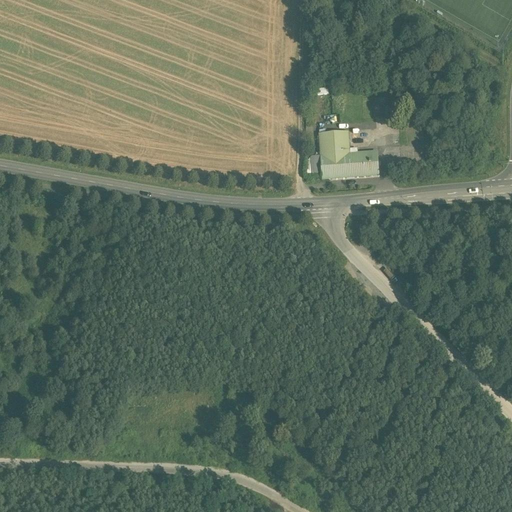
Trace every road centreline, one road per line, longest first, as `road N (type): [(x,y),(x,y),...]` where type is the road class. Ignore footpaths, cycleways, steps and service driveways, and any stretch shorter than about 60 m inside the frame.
road 1 (tertiary): [(0,167),(255,206),(511,189)]
road 2 (track): [(0,466),(215,477),(299,511)]
road 3 (track): [(511,413),(347,248),(331,205)]
road 4 (track): [(301,206),(304,0)]
